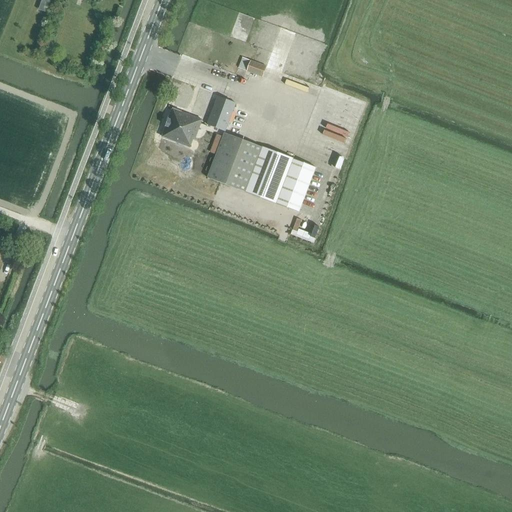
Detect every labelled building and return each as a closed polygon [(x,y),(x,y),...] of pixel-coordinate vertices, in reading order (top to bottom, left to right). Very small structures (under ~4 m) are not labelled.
[(45,11),(48,0),(39,0),(37,9),(45,11)] [(243,58),(239,69),(254,75),(254,77),(256,78),(257,76),(263,78),(268,68),(243,58)] [(299,94),(300,89),(288,86),(287,91),(299,94)] [(181,118),(180,117),(178,118),(174,129),(175,131),(181,133),(185,132),(185,130),(192,132),(194,127),(198,128),(199,125),(208,128),(209,125),(226,132),(237,104),(219,97),(210,119),(203,117),(203,115),(185,108),(181,118)] [(225,133),(208,178),(300,213),(317,168),(225,133)] [(215,143),(220,145),(224,137),(218,135),(215,143)] [(294,230),(303,233),(306,221),(298,219),(294,230)]
